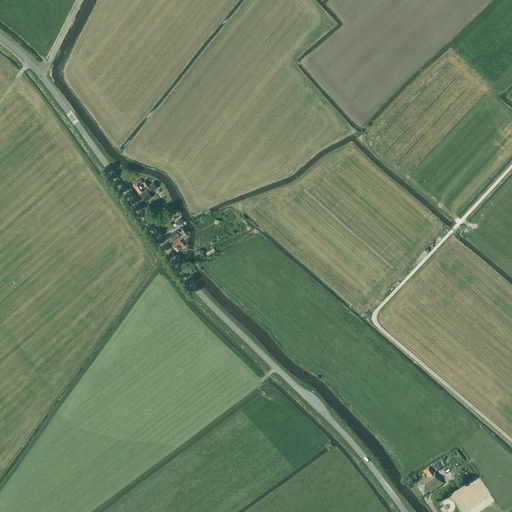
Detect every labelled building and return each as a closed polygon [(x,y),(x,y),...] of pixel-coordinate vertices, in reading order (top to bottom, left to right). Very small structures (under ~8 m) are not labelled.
[(156,186),(153,182),(149,185),(146,180),(142,182),(140,179),(133,184),(145,202),(152,197),(150,193),(157,188),(157,187),(158,186),(157,185),(156,186)] [(171,242),(178,237),(179,237),(181,239),(187,236),(185,233),(187,231),(184,226),(180,228),(176,231),(176,230),(167,237),(171,242)] [(181,241),(178,237),(171,242),(173,246),(177,251),(181,248),(184,246),(181,241)] [(443,468),(439,462),(434,466),(437,471),(443,468)] [(430,493),(443,484),(437,476),(437,477),(434,473),(433,474),(429,468),(423,472),(427,478),(418,484),(419,485),(417,487),(424,496),(430,492),(430,493)]
